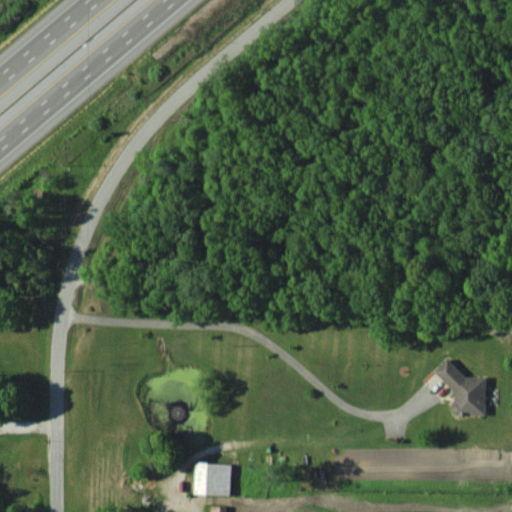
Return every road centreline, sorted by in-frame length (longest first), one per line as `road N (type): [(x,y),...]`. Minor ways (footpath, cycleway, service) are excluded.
road 1 (residential): [(60,316),(70,257),(98,186),(141,131),(298,0)]
road 2 (motorway): [(0,143),(168,0)]
road 3 (residential): [(57,511),(60,316)]
